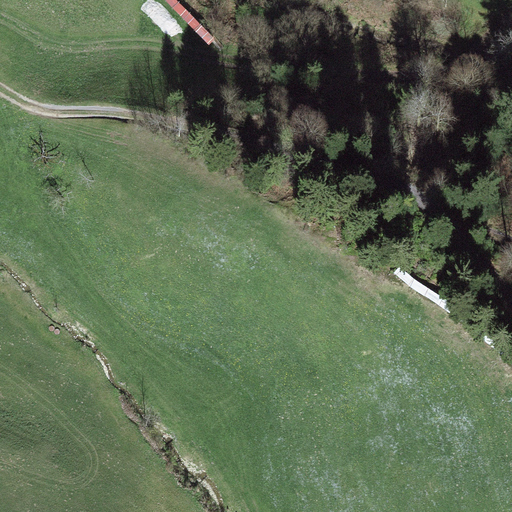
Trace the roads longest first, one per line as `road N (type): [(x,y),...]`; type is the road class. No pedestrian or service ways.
road 1 (track): [(0,21),(45,44),(165,46),(252,67),(384,80),(453,70),(511,19)]
road 2 (track): [(0,88),(32,105),(136,117),(395,187),(451,232)]
